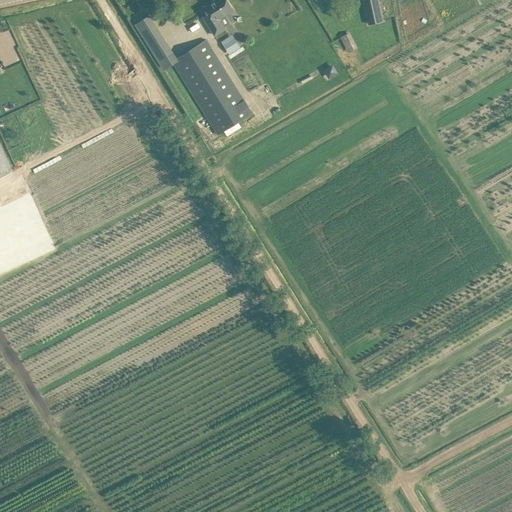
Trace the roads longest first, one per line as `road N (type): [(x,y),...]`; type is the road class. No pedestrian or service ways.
road 1 (track): [(401,479),(101,0)]
road 2 (track): [(511,417),(401,479)]
